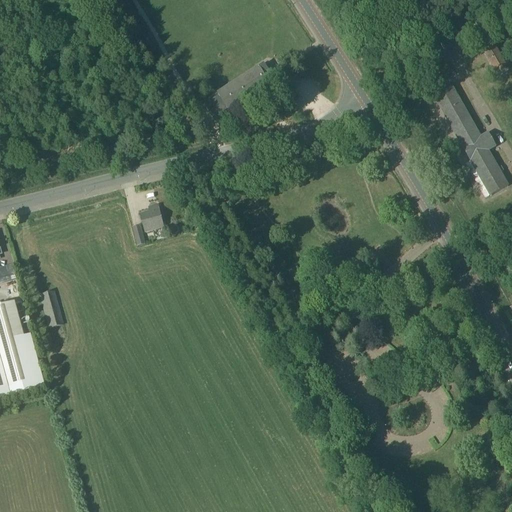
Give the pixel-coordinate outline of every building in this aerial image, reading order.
[(490,53),(486,55),(495,71),(499,69),(501,72),(506,69),(504,66),(505,65),(496,49),(495,50),(493,47),(488,49),(490,53)] [(214,98),(204,105),(216,124),(226,117),(228,120),(233,117),(231,114),(276,85),(277,84),(276,84),(264,66),(265,66),(264,65),(263,65),(264,66),(218,95),(216,92),(212,95),(214,98)] [(451,86),(433,96),(490,197),(508,187),(500,173),(503,171),(501,168),(498,170),(488,152),(496,148),(488,134),(480,138),(451,86)] [(152,212),(140,215),(144,233),(164,228),(158,207),(151,209),(152,212)] [(140,226),(132,229),(137,248),(145,246),(140,226)] [(0,286),(17,282),(13,267),(0,270),(0,268),(0,262),(1,262),(0,259),(0,286)] [(54,293),(39,297),(48,330),(63,326),(54,293)] [(13,304),(0,307),(0,392),(34,383),(13,304)]
